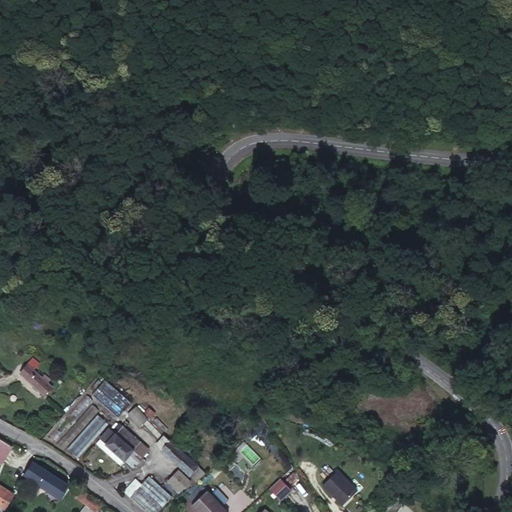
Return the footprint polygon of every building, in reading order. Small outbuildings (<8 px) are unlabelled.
[(45,369),(41,373),(33,366),(40,359),(33,353),(27,361),(19,370),(44,390),(51,381),(49,379),(52,375),(45,369)] [(131,401),(103,376),(90,392),(118,417),(131,401)] [(57,443),(75,459),(108,424),(81,400),(68,414),(76,422),(57,443)] [(136,429),(146,421),(135,408),(125,416),(136,429)] [(160,438),(167,431),(154,418),(147,425),(160,438)] [(120,420),(112,429),(141,454),(148,446),(120,420)] [(264,439),(253,428),(242,439),(244,442),(229,458),(242,471),(250,464),(253,468),(273,449),(263,440),(264,439)] [(112,429),(104,439),(133,464),(141,454),(112,429)] [(0,458),(9,444),(0,439),(0,458)] [(99,444),(128,469),(133,464),(104,439),(99,444)] [(197,462),(173,440),(163,451),(187,472),(197,462)] [(64,480),(29,461),(23,472),(59,491),(69,497),(74,486),(64,480)] [(178,495),(190,484),(177,471),(165,483),(178,495)] [(334,497),(335,495),(337,497),(336,499),(342,505),(357,490),(338,471),(323,486),(334,497)] [(154,511),(172,493),(148,472),(129,493),(150,511),(154,511)] [(291,490),(281,479),(270,489),(280,501),(291,490)] [(0,502),(4,506),(12,493),(0,484),(0,502)] [(94,496),(80,487),(75,494),(89,503),(94,496)] [(205,489),(189,504),(197,511),(225,511),(227,511),(205,489)]
